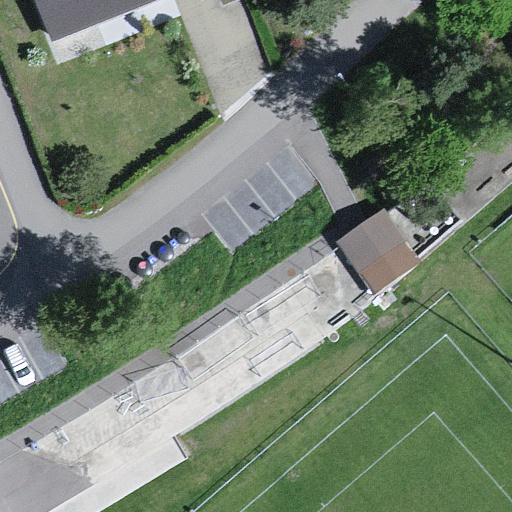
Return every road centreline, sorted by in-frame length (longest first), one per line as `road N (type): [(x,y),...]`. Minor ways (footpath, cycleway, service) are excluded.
road 1 (residential): [(404,0),(302,110),(59,281)]
road 2 (residential): [(59,281),(0,132)]
